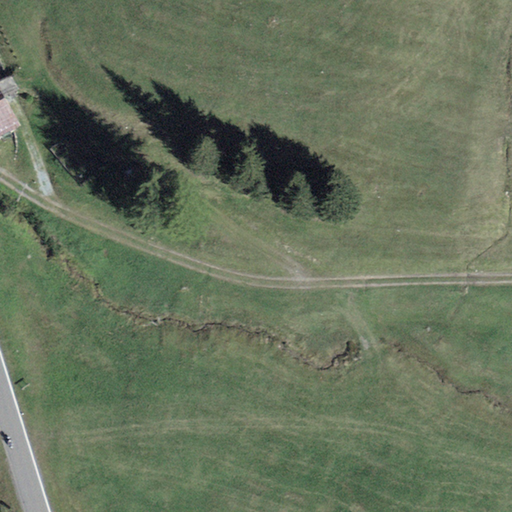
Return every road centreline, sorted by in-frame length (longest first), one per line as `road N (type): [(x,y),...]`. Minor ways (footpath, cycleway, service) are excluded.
road 1 (track): [(511,280),(245,277),(81,219),(0,176)]
road 2 (secondary): [(0,394),(37,511)]
